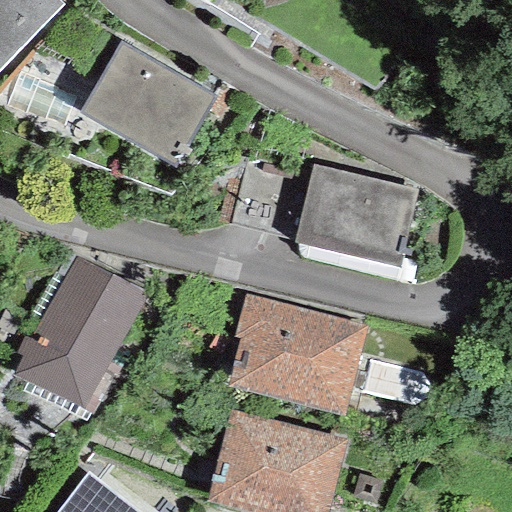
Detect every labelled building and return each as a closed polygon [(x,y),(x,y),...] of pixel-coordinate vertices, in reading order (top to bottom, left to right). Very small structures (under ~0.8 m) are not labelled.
[(0,0),(0,67),(59,6),(52,0),(0,0)] [(120,42),(78,113),(171,168),(213,97),(120,42)] [(415,190),(311,165),(292,242),(396,267),(415,190)] [(81,411),(145,297),(73,258),(14,373),(81,411)] [(226,389),(343,418),(365,327),(249,298),(243,296),(233,336),(239,338),(226,389)] [(325,511),(345,440),(229,410),(204,501),(244,511),(325,511)] [(55,511),(134,511),(86,473),(55,511)]
